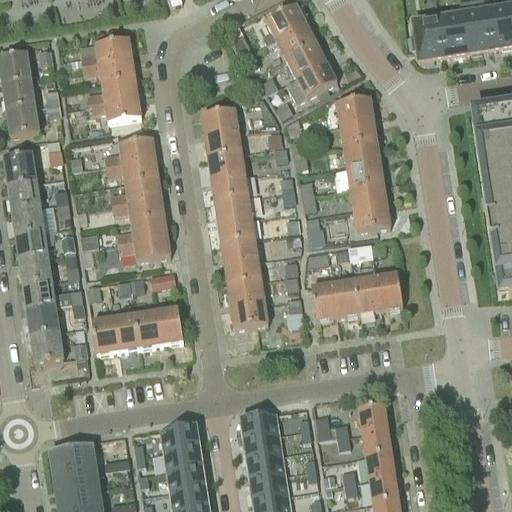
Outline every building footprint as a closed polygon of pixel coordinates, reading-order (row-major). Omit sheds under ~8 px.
[(179,0),(169,0),(172,11),(182,9),(179,0)] [(511,32),(508,6),(483,10),(484,18),(485,18),(492,57),(511,53),(511,32)] [(271,39),(262,44),(267,53),(276,48),(276,49),(307,33),(297,13),(287,18),(266,29),(271,39)] [(469,61),(492,57),(485,18),(484,18),(462,21),(468,63),(470,62),(469,61)] [(467,63),(468,63),(462,21),(437,25),(443,65),(467,61),(467,63)] [(420,69),(443,65),(437,25),(413,29),(415,41),(410,42),(413,57),(417,57),(420,69)] [(276,49),(286,68),(317,51),(307,33),(276,49)] [(240,67),(241,67),(253,61),(242,42),(230,48),(240,67)] [(97,61),(81,63),(83,74),(133,67),(130,46),(95,51),(97,61)] [(286,68),(296,86),(326,68),(317,51),(286,68)] [(41,74),(52,72),(53,72),(51,57),(39,59),(41,74)] [(0,65),(0,70),(3,93),(32,89),(28,61),(0,65)] [(240,68),(246,79),(254,75),(248,63),(240,68)] [(100,81),(102,91),(136,87),(133,67),(83,74),(84,83),(100,81)] [(338,89),(326,68),(296,86),(307,106),(338,89)] [(266,101),(268,100),(278,95),(272,84),(260,89),(266,101)] [(87,102),(89,113),(139,105),(136,87),(102,91),(103,100),(87,102)] [(3,93),(7,121),(36,116),(32,89),(3,93)] [(45,99),(47,112),(59,110),(57,97),(45,99)] [(142,125),(139,105),(89,113),(90,123),(106,120),(108,130),(142,125)] [(336,111),(340,133),(374,127),(371,106),(336,111)] [(282,125),(292,120),(287,109),(276,114),(282,125)] [(49,126),(62,124),(59,110),(47,112),(49,126)] [(511,115),(491,119),(482,120),(484,138),(475,140),(485,210),(495,209),(497,224),(488,225),(486,226),(489,250),(491,250),(501,248),(503,263),(493,265),(495,278),(505,277),(509,300),(511,299),(511,115)] [(40,140),(36,116),(7,121),(11,145),(40,140)] [(202,123),(205,144),(240,141),(236,118),(202,123)] [(287,131),(292,145),(302,143),(298,125),(287,131)] [(340,133),(343,156),(378,151),(374,127),(340,133)] [(205,144),(208,168),(243,162),(240,141),(205,144)] [(105,163),(106,173),(98,174),(98,176),(156,166),(153,146),(119,151),(121,161),(105,163)] [(49,173),(62,171),(61,156),(60,156),(59,148),(46,149),(49,173)] [(292,151),(294,164),(306,162),(304,149),(292,151)] [(343,156),(346,177),(381,171),(378,151),(343,156)] [(274,157),(275,170),(288,168),(286,155),(274,157)] [(4,165),(9,195),(37,190),(33,161),(4,165)] [(208,168),(212,189),(246,184),(243,162),(208,168)] [(295,177),(308,176),(306,162),(294,164),(295,177)] [(93,175),(98,174),(106,173),(105,163),(92,165),(93,175)] [(99,185),(108,184),(124,182),(125,191),(159,185),(156,166),(98,176),(99,185)] [(346,177),(350,198),(384,193),(381,171),(346,177)] [(279,185),(281,199),(294,197),(292,183),(279,185)] [(212,189),(214,208),(249,204),(246,184),(212,189)] [(110,203),(112,213),(162,205),(159,185),(125,191),(126,200),(110,203)] [(299,190),(301,204),(314,202),(311,188),(299,190)] [(9,195),(12,219),(41,215),(37,190),(9,195)] [(350,198),(353,218),(387,214),(384,193),(350,198)] [(54,198),(56,212),(67,211),(65,196),(54,198)] [(281,199),(283,212),(296,210),(294,197),(281,199)] [(304,218),(316,216),(314,202),(301,204),(304,218)] [(214,208),(218,231),(252,226),(249,204),(214,208)] [(129,221),(130,229),(165,224),(162,205),(112,213),(113,223),(129,221)] [(58,226),(69,225),(67,211),(56,212),(58,226)] [(356,240),(357,240),(391,235),(387,214),(353,218),(356,240)] [(12,219),(16,243),(44,239),(41,215),(12,219)] [(76,219),(78,231),(88,229),(86,217),(76,219)] [(116,242),(117,251),(168,244),(165,224),(130,229),(132,239),(116,242)] [(318,224),(306,226),(308,239),(320,237),(318,224)] [(218,231),(221,253),(255,247),(252,226),(218,231)] [(287,241),(299,239),(298,226),(286,227),(287,241)] [(16,243),(20,269),(48,265),(46,250),(51,249),(49,238),(44,239),(16,243)] [(286,253),(301,251),(300,240),(285,242),(286,253)] [(80,243),(82,257),(98,254),(96,241),(80,243)] [(67,244),(62,245),(62,248),(64,259),(64,262),(75,260),(73,243),(67,244)] [(136,270),(138,269),(171,264),(168,244),(117,251),(119,262),(135,260),(136,270)] [(221,253),(224,273),(259,269),(255,247),(221,253)] [(371,250),(348,254),(348,255),(350,269),(373,265),(371,252),(371,250)] [(386,261),(384,250),(371,252),(373,263),(386,261)] [(350,267),(348,255),(334,258),(336,269),(350,267)] [(329,272),(327,259),(308,262),(309,275),(329,272)] [(66,275),(77,274),(75,260),(64,262),(66,275)] [(20,269),(24,294),(52,290),(48,265),(20,269)] [(224,273),(228,295),(262,290),(259,269),(224,273)] [(296,269),(284,271),(286,283),(298,281),(296,269)] [(175,292),(173,280),(151,284),(153,295),(175,292)] [(375,285),(382,319),(403,316),(398,281),(375,285)] [(297,284),(285,286),(287,298),(299,296),(297,284)] [(145,297),(143,285),(130,287),(132,299),(145,297)] [(356,288),(362,322),(382,319),(375,285),(356,288)] [(334,291),(339,326),(362,322),(356,288),(334,291)] [(24,294),(27,319),(56,315),(52,290),(24,294)] [(228,295),(231,315),(265,311),(262,290),(228,295)] [(311,294),(317,329),(339,326),(334,291),(311,294)] [(70,298),(72,313),(83,311),(81,297),(70,298)] [(300,305),(287,307),(289,319),(302,318),(300,305)] [(72,313),(75,337),(75,338),(87,336),(83,311),(72,313)] [(234,337),(250,334),(268,331),(265,311),(231,315),(234,337)] [(27,319),(31,345),(60,341),(56,315),(27,319)] [(158,318),(164,352),(184,349),(179,315),(158,318)] [(136,321),(142,356),(164,352),(158,318),(136,321)] [(116,324),(122,359),(142,356),(136,321),(116,324)] [(92,328),(97,362),(122,359),(116,324),(92,328)] [(64,368),(60,341),(31,345),(35,373),(64,368)] [(76,366),(88,365),(86,350),(74,352),(76,366)] [(384,413),(358,417),(360,432),(361,441),(387,437),(384,413)] [(275,421),(240,426),(243,447),(278,442),(275,421)] [(328,422),(314,424),(318,447),(336,444),(348,443),(347,434),(346,430),(330,433),(328,422)] [(309,427),(300,428),(301,438),(310,437),(309,427)] [(196,432),(161,437),(164,458),(200,453),(196,432)] [(310,437),(301,438),(303,449),(311,447),(310,437)] [(387,437),(361,441),(365,463),(391,460),(387,437)] [(278,442),(243,447),(246,468),(281,462),(278,442)] [(336,444),(338,456),(350,455),(348,443),(336,444)] [(85,453),(48,459),(52,481),(89,476),(98,474),(94,452),(85,453)] [(143,452),(134,453),(135,463),(144,462),(143,452)] [(200,453),(164,458),(167,479),(203,474),(200,453)] [(391,460),(365,463),(368,487),(395,484),(391,460)] [(144,462),(135,463),(137,474),(145,473),(144,462)] [(281,462),(246,468),(249,488),(285,483),(281,462)] [(105,470),(105,474),(129,471),(130,471),(129,466),(128,466),(116,468),(105,470)] [(315,467),(306,468),(307,478),(316,477),(315,467)] [(106,479),(130,475),(130,471),(129,471),(105,474),(106,479)] [(89,476),(52,481),(52,486),(55,504),(92,498),(101,497),(98,474),(89,476)] [(203,474),(167,479),(170,500),(206,495),(203,474)] [(316,477),(307,478),(309,489),(317,488),(316,477)] [(341,479),(343,492),(355,490),(353,477),(341,479)] [(147,482),(139,484),(140,494),(149,493),(147,482)] [(285,483),(249,488),(252,509),(288,503),(285,483)] [(395,484),(368,487),(372,511),(398,507),(395,484)] [(345,505),(358,503),(355,490),(343,492),(345,505)] [(208,511),(206,495),(170,500),(172,511),(208,511)] [(92,498),(55,504),(56,511),(103,511),(101,497),(92,498)] [(289,511),(288,503),(252,509),(252,511),(289,511)]
